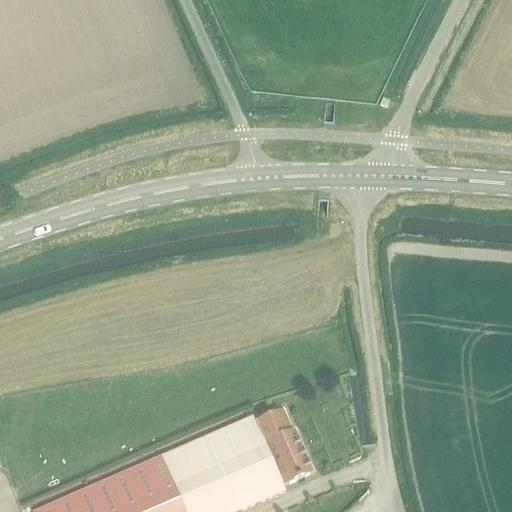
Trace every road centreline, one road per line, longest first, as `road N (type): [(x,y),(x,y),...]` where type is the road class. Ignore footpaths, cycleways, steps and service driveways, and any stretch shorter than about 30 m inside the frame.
road 1 (unclassified): [(401,511),(363,256),(381,179)]
road 2 (secondary): [(0,246),(117,206),(258,182)]
road 3 (unclassified): [(381,179),(463,0)]
road 4 (unclassified): [(258,182),(188,0)]
road 5 (secondary): [(511,187),(381,179)]
road 6 (secondary): [(258,182),(381,179)]
